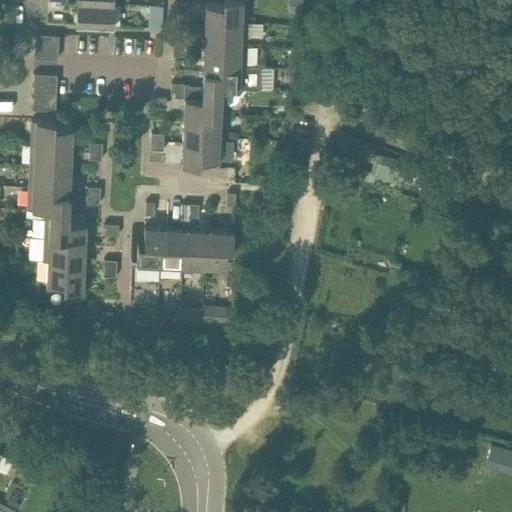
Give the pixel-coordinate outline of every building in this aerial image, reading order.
[(206,3),(205,20),(247,22),(247,0),(224,0),(224,4),(206,3)] [(114,3),(77,1),(76,23),(113,25),(114,3)] [(188,3),(175,2),(175,11),(188,12),(188,3)] [(150,18),(149,27),(163,28),(163,19),(150,18)] [(247,22),(205,20),(204,48),(222,48),(223,42),(246,43),(246,36),(263,37),(264,22),(247,22)] [(35,33),(35,46),(58,47),(59,34),(35,33)] [(174,38),(173,47),(186,47),(186,39),(174,38)] [(204,48),(203,70),(222,70),(222,64),(245,65),(246,43),(223,42),(222,48),(204,48)] [(58,47),(35,46),(34,57),(58,59),(58,47)] [(186,56),(186,47),(173,47),(173,55),(186,56)] [(185,97),(203,97),(203,92),(222,93),(222,87),(244,88),(260,88),(260,66),(245,65),(222,64),(222,70),(203,70),(203,83),(184,82),(172,82),(171,91),(175,91),(175,96),(185,97)] [(34,72),(33,84),(57,86),(57,74),(34,72)] [(57,86),(33,84),(32,96),(56,98),(57,86)] [(166,105),(166,96),(153,95),(153,104),(166,105)] [(55,110),(56,98),(32,97),(32,109),(55,110)] [(185,97),(184,119),(226,121),(227,98),(203,97),(185,97)] [(30,148),(72,150),(73,127),(55,126),(55,120),(32,119),(30,148)] [(184,119),(183,142),(201,142),(201,136),(220,137),(220,136),(225,137),(226,121),(184,119)] [(151,131),(151,140),(164,141),(164,132),(151,131)] [(201,142),(183,142),(182,164),(201,165),(201,159),(219,160),(220,137),(201,136),(201,142)] [(164,149),(164,141),(151,140),(151,149),(164,149)] [(90,141),(89,150),(102,151),(103,142),(90,141)] [(479,145),(462,146),(463,164),(482,163),(479,145)] [(71,174),(72,150),(30,148),(29,172),(71,174)] [(283,149),(281,160),(289,162),(291,151),(283,149)] [(102,159),(102,151),(89,150),(89,159),(102,159)] [(413,172),(370,158),(364,177),(407,191),(413,172)] [(511,160),(499,192),(511,197),(511,160)] [(69,197),(71,174),(29,172),(28,195),(69,197)] [(88,186),(87,194),(100,195),(101,186),(88,186)] [(236,192),(227,192),(227,204),(235,205),(236,192)] [(100,195),(87,194),(87,203),(100,203),(100,195)] [(68,221),(69,197),(28,195),(28,209),(50,210),(50,214),(45,214),(45,220),(68,221)] [(155,201),(146,201),(145,213),(154,214),(155,201)] [(190,216),(190,203),(182,202),(181,215),(190,216)] [(199,203),(190,203),(190,216),(198,216),(199,203)] [(86,222),(68,221),(45,220),(44,242),(85,244),(86,222)] [(119,223),(106,223),(105,231),(118,232),(119,223)] [(165,268),(167,226),(145,225),(144,243),(138,243),(137,266),(165,268)] [(189,227),(167,226),(165,268),(187,269),(189,227)] [(212,229),(189,227),(187,269),(204,270),(204,266),(210,266),(212,229)] [(234,230),(212,229),(210,266),(226,267),(227,249),(233,249),(234,230)] [(48,259),(48,265),(84,267),(85,244),(44,242),(44,259),(48,259)] [(104,259),(104,268),(117,268),(117,259),(104,259)] [(402,261),(393,259),(390,268),(399,271),(402,261)] [(511,260),(507,259),(502,276),(511,278),(511,260)] [(83,289),(84,267),(48,265),(47,281),(65,282),(63,288),(83,289)] [(116,276),(117,268),(104,268),(103,276),(116,276)] [(203,303),(201,329),(229,329),(231,305),(203,303)] [(193,329),(193,307),(183,307),(183,329),(193,329)] [(98,321),(113,322),(113,312),(99,311),(98,321)] [(179,315),(158,315),(158,333),(180,333),(179,315)] [(465,351),(470,338),(449,330),(444,344),(465,351)] [(507,349),(493,344),(487,359),(501,364),(507,349)] [(486,464),(511,470),(511,446),(491,441),(486,464)] [(4,503),(0,511),(16,511),(18,510),(4,503)]
